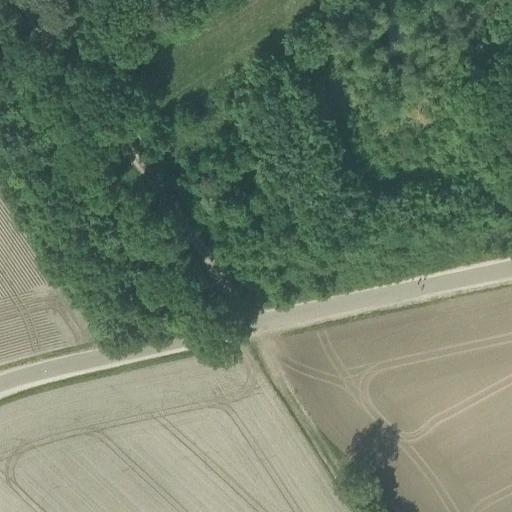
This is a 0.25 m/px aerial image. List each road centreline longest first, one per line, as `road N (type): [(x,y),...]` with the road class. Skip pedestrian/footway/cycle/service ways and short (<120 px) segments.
road 1 (unclassified): [(0,385),(511,264)]
road 2 (track): [(24,0),(213,251),(253,323)]
road 3 (track): [(364,511),(253,323)]
